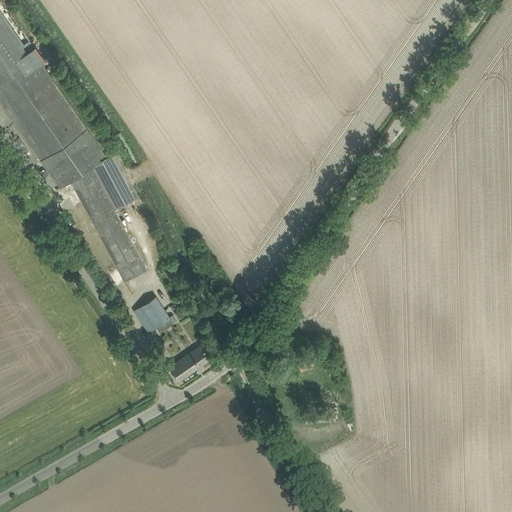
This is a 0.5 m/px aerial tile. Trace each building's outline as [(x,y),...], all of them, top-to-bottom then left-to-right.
[(3,0),(0,0),(0,99),(57,186),(71,180),(124,280),(165,260),(135,198),(138,196),(114,150),(106,156),(42,62),(44,60),(3,0)] [(158,274),(175,305),(189,297),(173,266),(158,274)] [(174,323),(171,317),(156,295),(134,310),(149,331),(158,325),(162,332),(174,323)] [(202,344),(169,367),(179,380),(211,357),(202,344)] [(299,358),(301,366),(313,363),(311,352),(312,352),(310,346),(293,349),(295,358),(299,358)] [(304,410),(305,422),(335,419),(334,407),(304,410)]
